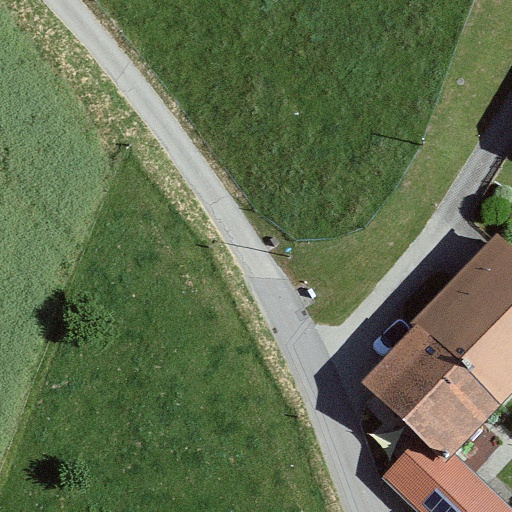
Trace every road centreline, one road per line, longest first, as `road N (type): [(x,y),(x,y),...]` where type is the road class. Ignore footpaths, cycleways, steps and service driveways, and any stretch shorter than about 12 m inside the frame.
road 1 (residential): [(359,511),(276,310),(74,0)]
road 2 (unknown): [(304,377),(432,258),(511,126)]
